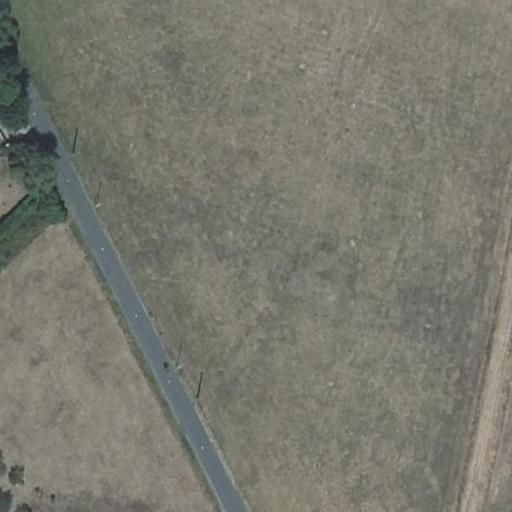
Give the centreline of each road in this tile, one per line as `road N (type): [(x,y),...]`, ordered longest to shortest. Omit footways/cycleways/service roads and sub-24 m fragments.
road 1 (tertiary): [(237,511),(0,47)]
road 2 (track): [(511,291),(469,511)]
